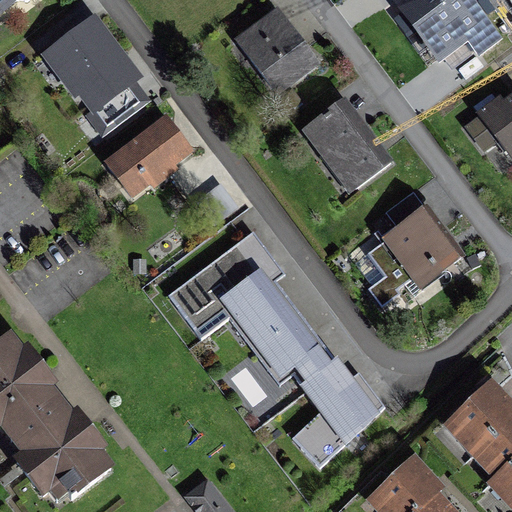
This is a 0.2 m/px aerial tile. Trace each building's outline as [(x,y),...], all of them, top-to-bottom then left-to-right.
[(0,0),(0,15),(20,0),(0,0)] [(421,0),(408,10),(440,52),(476,25),(456,1),(457,0),(421,0)] [(235,40),(278,96),(322,65),(277,8),(235,40)] [(96,14),(42,56),(75,100),(80,97),(89,109),(84,113),(102,137),(152,101),(138,84),(144,78),(96,14)] [(511,94),(504,101),(501,96),(476,114),(511,161),(511,94)] [(302,132),(350,196),(394,162),(345,98),(302,132)] [(168,115),(104,163),(133,200),(151,186),(155,191),(180,171),(177,166),(196,152),(168,115)] [(466,257),(428,204),(424,207),(414,193),(386,214),(398,228),(382,240),(384,242),(368,256),(385,278),(369,290),(382,309),(401,295),(398,291),(413,280),(422,291),(466,257)] [(254,234),(169,297),(201,341),(230,321),(280,387),(295,375),(303,385),(300,388),(321,414),(293,439),(320,468),(386,409),(359,375),(354,379),(337,358),(334,360),(276,283),(285,276),(254,234)] [(12,332),(0,340),(0,429),(2,428),(20,453),(13,458),(43,498),(51,493),(58,503),(67,496),(72,501),(115,466),(12,332)] [(511,399),(493,379),(443,426),(492,478),(511,458),(511,399)] [(415,453),(367,501),(377,511),(410,511),(413,510),(414,511),(418,511),(441,492),(446,488),(415,453)] [(487,484),(511,509),(511,458),(492,478),(487,484)] [(185,498),(195,511),(232,511),(208,480),(185,498)] [(414,511),(413,510),(410,511),(458,511),(441,492),(418,511),(414,511)]
